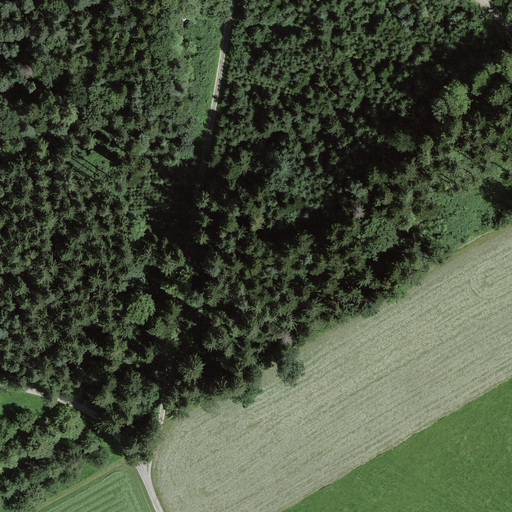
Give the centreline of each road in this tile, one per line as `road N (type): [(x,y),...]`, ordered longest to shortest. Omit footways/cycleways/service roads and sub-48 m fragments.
road 1 (track): [(231,0),(146,478),(161,511)]
road 2 (track): [(0,382),(94,414),(146,478)]
